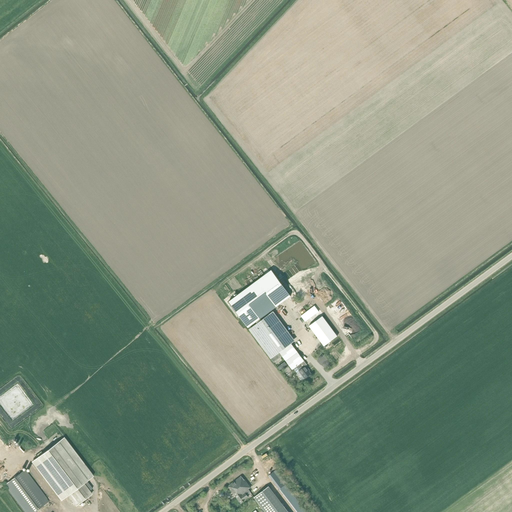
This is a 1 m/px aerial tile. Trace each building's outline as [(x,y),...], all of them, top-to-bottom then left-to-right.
[(292,370),(294,369),(300,364),(304,361),(270,315),(262,321),(260,319),(290,296),(271,270),(229,302),(248,328),(256,322),(258,324),(249,330),(273,363),(282,356),(292,370)] [(322,316),(309,326),(324,346),(337,336),(322,316)] [(300,364),(294,369),(296,373),(299,371),(305,378),(311,374),(308,370),(308,369),(305,366),(302,368),(300,364)] [(65,440),(34,463),(62,500),(68,496),(76,506),(91,495),(90,493),(89,491),(92,488),(87,481),(92,477),(93,477),(65,440)] [(24,469),(4,484),(25,511),(33,511),(48,501),(24,469)] [(276,470),(267,477),(277,491),(278,490),(280,493),(294,511),(306,511),(285,485),(286,484),(276,470)] [(228,486),(237,499),(240,504),(248,497),(245,493),(244,492),(250,488),(245,480),(243,480),(241,476),(234,481),(228,486)] [(287,511),(268,487),(254,498),(265,511),(287,511)]
